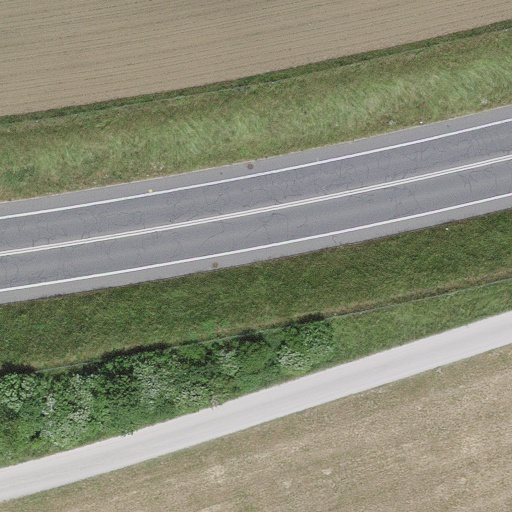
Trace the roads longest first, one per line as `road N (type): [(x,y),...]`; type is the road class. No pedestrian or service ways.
road 1 (track): [(0,488),(511,330)]
road 2 (trunk): [(0,253),(319,199),(511,156)]
